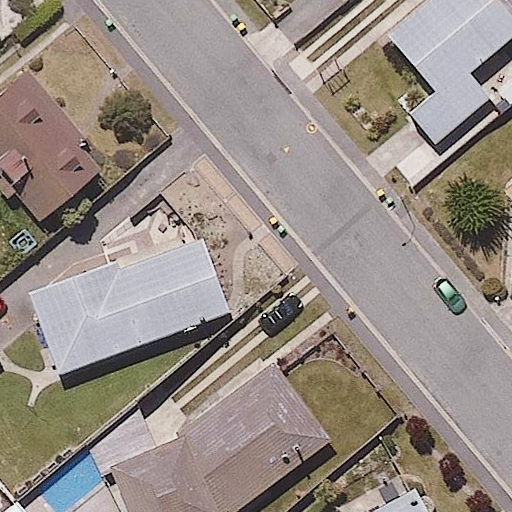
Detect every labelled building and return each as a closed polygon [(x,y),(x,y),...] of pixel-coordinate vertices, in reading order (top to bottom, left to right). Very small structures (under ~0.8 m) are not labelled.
[(511,0),(429,0),(382,40),(428,94),(403,116),(433,152),(491,103),(469,78),(511,41),(511,0)] [(0,181),(37,223),(98,171),(76,148),(85,141),(25,70),(0,91),(0,181)] [(511,181),(501,191),(511,203),(511,181)] [(24,296),(54,383),(225,325),(195,238),(24,296)] [(163,459),(112,478),(126,511),(247,511),(334,452),(266,372),(163,459)] [(421,511),(409,492),(371,511),(421,511)]
